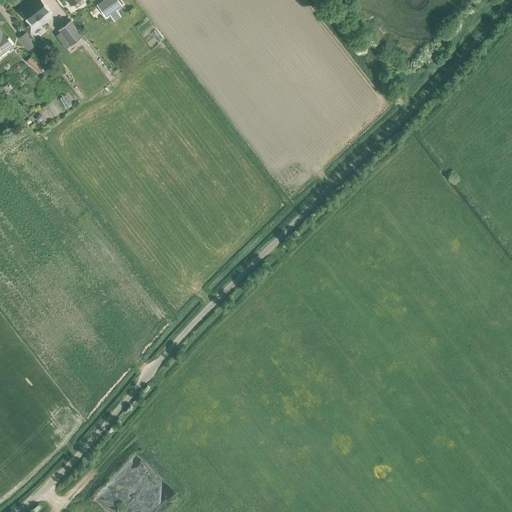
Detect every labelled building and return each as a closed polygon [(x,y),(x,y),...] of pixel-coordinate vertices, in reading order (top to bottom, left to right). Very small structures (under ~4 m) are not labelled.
[(41,0),(35,0),(21,11),(31,24),(26,27),(30,32),(52,16),(48,10),(49,10),(41,0)] [(118,0),(103,0),(99,3),(97,5),(105,17),(109,15),(122,5),(118,0)] [(56,35),(66,48),(83,35),(70,20),(58,30),(60,32),(56,35)] [(0,55),(12,46),(3,33),(3,34),(0,30),(0,55)] [(19,38),(28,50),(35,46),(25,33),(19,38)] [(48,55),(52,52),(45,42),(41,45),(48,55)] [(30,56),(26,61),(32,66),(36,61),(30,56)]
